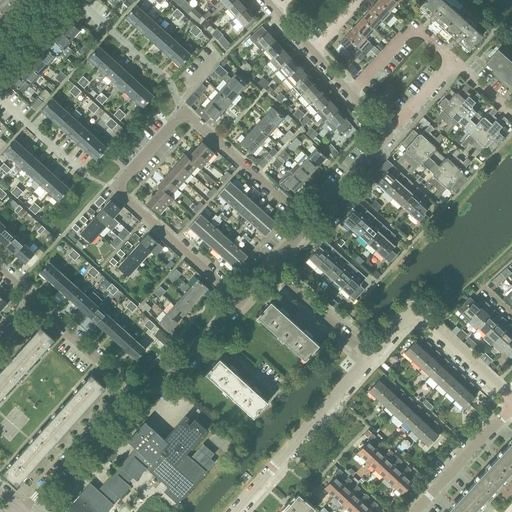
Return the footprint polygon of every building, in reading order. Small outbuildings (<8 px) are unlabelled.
[(0,0),(0,11),(8,18),(16,9),(5,0),(0,0)] [(5,0),(16,9),(23,0),(5,0)] [(185,0),(180,6),(188,14),(195,8),(185,0)] [(219,0),(214,5),(217,9),(223,3),(228,9),(237,0),(219,0)] [(238,0),(237,0),(228,9),(236,17),(245,8),(238,0)] [(391,12),(378,0),(370,9),(387,24),(395,16),(390,12),(391,12)] [(398,3),(395,0),(378,0),(391,12),(398,3)] [(444,0),(425,0),(420,6),(430,15),(429,16),(433,20),(434,19),(455,37),(453,38),(458,42),(459,41),(469,50),(483,35),(444,0)] [(135,25),(145,14),(142,11),(144,10),(137,4),(136,6),(136,5),(126,17),(135,25)] [(175,17),(180,11),(177,8),(172,14),(175,17)] [(254,17),(245,8),(236,17),(230,23),(233,26),(236,23),(241,29),(244,26),(247,30),(257,21),(253,17),(254,17)] [(362,18),(375,30),(382,21),(387,25),(387,24),(370,9),(362,18)] [(197,22),(202,16),(196,10),(191,16),(197,22)] [(180,11),(175,17),(179,20),(184,14),(180,11)] [(145,14),(135,25),(144,33),(156,20),(149,15),(148,16),(145,14)] [(202,16),(197,22),(200,25),(205,19),(202,16)] [(60,30),(71,39),(74,37),(75,37),(80,31),(79,30),(80,30),(79,30),(83,26),(73,17),(69,21),(69,20),(60,30)] [(375,30),(362,18),(354,27),(367,39),(375,30)] [(153,42),(163,30),(160,27),(162,26),(156,20),(144,33),(153,42)] [(404,25),(401,22),(396,27),(400,31),(404,25)] [(193,33),(198,28),(195,25),(190,30),(193,33)] [(260,55),(266,50),(275,41),(267,32),(262,26),(249,38),(259,49),(256,52),(260,55)] [(367,39),(354,27),(345,36),(339,44),(358,60),(372,45),(366,39),(367,39)] [(198,28),(193,33),(197,36),(202,31),(198,28)] [(214,37),(220,32),(216,29),(211,35),(214,37)] [(50,44),(59,52),(63,48),(63,49),(63,48),(64,49),(69,43),(69,42),(71,39),(60,30),(52,39),(54,40),(50,44)] [(163,30),(153,42),(162,50),(174,37),(167,31),(166,33),(163,30)] [(220,32),(214,37),(218,40),(223,35),(220,32)] [(171,58),(181,46),(178,44),(180,42),(174,37),(162,50),(171,58)] [(273,58),(283,49),(275,41),(266,50),(273,58)] [(379,43),(376,47),(381,52),(384,48),(379,43)] [(486,63),(511,86),(511,56),(509,59),(500,50),(503,47),(499,43),(487,56),(490,59),(486,63)] [(37,55),(48,65),(50,62),(51,63),(57,57),(56,56),(59,52),(50,44),(47,48),(45,46),(37,55)] [(81,48),(87,53),(90,50),(85,45),(81,48)] [(97,66),(108,55),(99,46),(88,58),(89,58),(87,60),(93,65),(95,64),(97,66)] [(181,46),(171,58),(180,66),(190,55),(191,55),(190,54),(192,53),(186,47),(184,49),(181,46)] [(87,53),(81,48),(79,52),(84,57),(87,53)] [(278,70),(291,58),(283,49),(273,58),(270,61),(278,70)] [(48,65),(37,55),(29,64),(40,75),(46,69),(45,68),(48,65)] [(108,55),(97,66),(100,69),(99,70),(105,76),(117,63),(108,55)] [(291,58),(278,70),(286,78),(299,66),(291,58)] [(343,58),(339,62),(344,67),(348,62),(343,58)] [(244,70),(249,65),(245,61),(240,67),(244,70)] [(117,63),(105,76),(111,82),(113,80),(116,83),(126,71),(117,63)] [(21,73),(32,83),(34,80),(35,81),(40,75),(29,64),(21,73)] [(227,83),(239,93),(247,84),(250,81),(241,73),(238,76),(235,73),(231,78),(226,74),(228,73),(219,65),(213,71),(218,75),(218,74),(227,83)] [(293,87),(306,75),(299,66),(286,78),(293,87)] [(352,66),(348,70),(353,76),(358,72),(352,66)] [(58,74),(64,79),(67,76),(61,71),(58,74)] [(126,71),(116,83),(118,85),(117,87),(123,92),(135,79),(126,71)] [(218,75),(213,71),(210,75),(214,79),(218,75)] [(21,73),(12,83),(23,93),(23,92),(24,93),(30,87),(29,86),(32,83),(21,73)] [(64,79),(58,74),(55,78),(61,83),(64,79)] [(301,96),(314,84),(306,75),(293,87),(301,96)] [(81,85),(86,79),(83,76),(78,82),(81,85)] [(262,86),(267,80),(263,77),(258,83),(262,86)] [(86,79),(81,85),(84,88),(90,82),(86,79)] [(135,79),(123,92),(129,98),(131,96),(134,99),(144,88),(135,79)] [(219,92),(231,102),(239,93),(227,83),(219,92)] [(301,96),(309,104),(322,92),(319,89),(321,87),(321,85),(318,83),(316,83),(315,84),(314,84),(301,96)] [(444,96),(458,109),(470,94),(467,91),(471,87),(467,83),(458,93),(455,93),(450,89),(444,96)] [(197,89),(202,93),(206,88),(202,84),(197,89)] [(73,94),(78,88),(75,85),(70,91),(73,94)] [(78,88),(73,94),(76,97),(82,91),(78,88)] [(144,88),(134,99),(136,102),(135,103),(141,109),(143,107),(153,96),(144,88)] [(202,93),(197,89),(193,93),(198,97),(202,93)] [(48,97),(42,92),(39,96),(44,101),(48,97)] [(99,101),(104,95),(101,92),(96,98),(99,101)] [(211,101),(223,111),(231,102),(219,92),(211,101)] [(322,92),(309,104),(313,108),(317,113),(330,101),(322,92)] [(280,93),(275,98),(279,101),(284,96),(280,93)] [(471,121),(478,113),(473,109),(473,106),(481,96),(477,93),(473,97),(470,94),(458,109),(471,121)] [(104,95),(99,101),(102,104),(108,98),(104,95)] [(192,95),(186,102),(191,106),(197,99),(192,95)] [(284,96),(279,101),(282,104),(287,99),(284,96)] [(458,109),(444,96),(438,103),(443,108),(443,110),(434,120),(438,123),(442,119),(446,122),(458,109)] [(51,118),(61,106),(58,104),(60,102),(54,97),(52,98),(42,109),(51,118)] [(91,110),(96,104),(93,101),(88,107),(91,110)] [(223,111),(211,101),(203,109),(200,106),(195,111),(207,121),(211,117),(215,120),(223,111)] [(325,121),(338,110),(337,108),(330,101),(317,113),(325,121)] [(96,104),(91,110),(94,113),(100,107),(96,104)] [(61,106),(51,118),(60,126),(72,113),(66,107),(64,109),(61,106)] [(264,116),(276,127),(287,114),(279,108),(277,111),(272,107),(264,116)] [(485,132),(497,119),(494,115),(498,111),(494,107),(485,117),(482,117),(478,113),(471,121),(485,132)] [(117,118),(122,112),(119,109),(114,115),(117,118)] [(296,117),(301,112),(298,109),(293,114),(296,117)] [(458,109),(446,122),(449,125),(445,129),(448,133),(457,123),(460,123),(465,128),(471,121),(458,109)] [(333,131),(336,128),(346,119),(338,110),(325,121),(333,131)] [(122,112),(117,118),(120,121),(126,115),(122,112)] [(301,112),(296,117),(299,120),(304,115),(301,112)] [(69,134),(79,123),(76,120),(78,119),(72,113),(60,126),(69,134)] [(256,125),(268,136),(276,127),(264,116),(256,125)] [(497,119),(485,132),(498,144),(505,137),(500,133),(499,130),(508,120),(504,117),(500,121),(497,119)] [(109,127),(114,121),(111,118),(106,124),(109,127)] [(346,119),(336,128),(341,133),(350,124),(346,119)] [(114,121),(109,127),(112,130),(118,124),(114,121)] [(485,132),(471,121),(465,128),(470,132),(470,134),(461,144),(465,147),(469,143),(473,146),(485,132)] [(79,123),(69,134),(78,142),(90,129),(83,124),(82,125),(79,123)] [(407,137),(421,149),(434,136),(430,132),(434,128),(430,124),(421,134),(419,134),(414,130),(407,137)] [(268,136),(256,125),(248,134),(260,145),(268,136)] [(310,136),(315,130),(311,128),(306,134),(310,136)] [(87,151),(97,139),(94,136),(96,135),(90,129),(78,142),(87,151)] [(285,135),(289,139),(293,134),(289,130),(285,135)] [(315,130),(310,136),(313,139),(318,133),(315,130)] [(498,144),(485,132),(473,146),(475,149),(471,153),(475,157),(484,147),(487,147),(492,151),(498,144)] [(260,145),(248,134),(240,143),(252,154),(260,145)] [(434,136),(421,149),(435,162),(441,154),(436,150),(436,147),(444,137),(440,134),(436,138),(434,136)] [(289,139),(285,135),(280,139),(285,143),(289,139)] [(421,149),(407,137),(401,144),(406,149),(406,151),(397,161),(401,164),(405,160),(409,163),(421,149)] [(292,142),(297,147),(301,143),(296,138),(292,142)] [(13,159),(24,147),(14,139),(4,151),(3,152),(9,158),(10,157),(13,159)] [(97,139),(87,151),(96,159),(106,147),(108,146),(101,140),(100,142),(97,139)] [(195,149),(208,161),(214,153),(202,142),(195,149)] [(297,147),(292,142),(288,146),(294,151),(297,147)] [(24,147),(13,159),(16,162),(15,163),(21,169),(33,156),(24,147)] [(273,148),(269,152),(273,156),(278,152),(278,151),(273,148)] [(308,157),(318,166),(326,157),(316,148),(308,157)] [(441,154),(435,162),(448,173),(461,160),(457,156),(461,152),(457,148),(448,158),(446,158),(441,154)] [(188,157),(201,168),(208,161),(195,149),(188,157)] [(428,169),(435,162),(421,149),(409,163),(412,166),(408,170),(412,174),(420,164),(423,164),(428,169)] [(273,156),(269,152),(265,157),(258,164),(263,168),(269,161),(273,156)] [(179,162),(194,176),(201,168),(188,157),(185,154),(179,162)] [(297,163),(310,174),(318,166),(308,157),(305,154),(297,163)] [(33,156),(21,169),(27,174),(28,173),(31,175),(42,164),(33,156)] [(276,160),(282,164),(285,161),(279,156),(276,160)] [(448,173),(461,185),(468,178),(463,174),(463,171),(471,161),(467,158),(463,162),(461,160),(448,173)] [(282,164),(276,160),(273,163),(279,168),(282,164)] [(385,191),(396,178),(390,173),(391,171),(393,173),(397,169),(387,160),(371,178),(376,183),(385,191)] [(194,176),(179,162),(172,170),(187,184),(194,176)] [(435,162),(428,169),(433,173),(433,175),(424,185),(428,189),(432,184),(436,188),(448,173),(435,162)] [(289,171),(302,183),(310,174),(297,163),(290,171),(289,171)] [(42,164),(31,175),(34,178),(33,180),(39,185),(51,172),(42,164)] [(165,177),(180,191),(187,184),(172,170),(165,177)] [(302,183),(289,171),(279,182),(279,185),(285,190),(288,190),(290,188),(294,192),(302,183)] [(51,172),(39,185),(45,191),(46,189),(49,192),(60,180),(51,172)] [(396,178),(385,191),(393,198),(404,186),(398,180),(399,179),(401,180),(405,176),(401,173),(396,178)] [(461,185),(448,173),(436,188),(439,190),(435,194),(439,198),(447,188),(450,188),(455,192),(461,185)] [(180,191),(165,177),(158,185),(161,188),(173,199),(180,191)] [(60,180),(49,192),(52,194),(51,196),(57,201),(58,200),(59,200),(69,189),(60,180)] [(230,205),(247,185),(245,183),(239,189),(230,180),(218,194),(230,205)] [(401,205),(412,193),(406,188),(407,186),(409,188),(413,183),(409,180),(404,186),(393,198),(401,205)] [(247,185),(230,205),(242,215),(254,202),(244,193),(250,187),(247,185)] [(409,213),(420,201),(414,195),(416,193),(417,195),(421,191),(417,187),(412,193),(401,205),(409,213)] [(154,195),(166,207),(173,199),(161,188),(154,195)] [(19,189),(14,194),(18,197),(23,192),(19,189)] [(166,207),(154,195),(147,203),(159,214),(166,207)] [(429,198),(426,195),(420,201),(409,213),(423,225),(430,218),(424,213),(429,208),(422,202),(424,201),(426,202),(429,198)] [(106,200),(101,196),(94,203),(99,207),(106,200)] [(353,197),(337,216),(351,228),(367,210),(363,206),(353,197)] [(103,208),(113,218),(121,209),(110,200),(103,208)] [(33,211),(38,205),(34,202),(29,208),(33,211)] [(254,202),(242,215),(253,226),(271,206),(268,204),(263,210),(254,202)] [(377,202),(372,207),(377,211),(382,206),(377,202)] [(18,214),(23,208),(20,205),(15,211),(18,214)] [(38,205),(33,211),(36,214),(41,208),(38,205)] [(227,214),(228,213),(230,211),(230,208),(226,205),(224,205),(220,209),(227,214)] [(271,206),(253,226),(265,236),(277,223),(268,214),(273,208),(271,206)] [(95,212),(90,207),(87,211),(92,215),(95,212)] [(23,208),(18,214),(21,217),(26,211),(23,208)] [(103,208),(96,216),(106,226),(111,230),(119,222),(113,218),(103,208)] [(367,210),(351,228),(359,236),(370,223),(375,218),(374,216),(372,215),(371,214),(367,210)] [(195,244),(213,224),(200,213),(188,227),(198,235),(193,241),(195,244)] [(218,224),(221,221),(222,220),(215,214),(212,218),(212,220),(216,224),(218,224)] [(83,216),(80,219),(84,224),(88,220),(83,216)] [(106,226),(96,216),(88,225),(99,234),(106,226)] [(370,223),(359,236),(367,243),(384,225),(375,218),(370,223)] [(37,231),(42,226),(39,222),(34,228),(37,231)] [(80,228),(75,224),(72,228),(77,232),(80,228)] [(213,224),(195,244),(198,246),(203,240),(212,248),(224,234),(213,224)] [(99,234),(88,225),(81,233),(91,242),(99,234)] [(250,235),(251,234),(254,231),(253,229),(249,225),(247,226),(244,229),(250,235)] [(326,225),(322,230),(327,234),(331,229),(326,225)] [(375,250),(387,238),(380,233),(382,231),(384,233),(387,228),(384,225),(367,243),(375,250)] [(42,226),(37,231),(40,234),(45,228),(42,226)] [(6,227),(0,233),(0,239),(6,246),(16,236),(6,227)] [(387,238),(375,250),(384,258),(390,262),(396,255),(391,250),(395,246),(390,242),(396,236),(392,232),(387,238)] [(140,237),(135,233),(132,237),(137,241),(140,237)] [(140,242),(151,251),(158,243),(148,234),(140,242)] [(224,234),(212,248),(221,256),(216,262),(218,264),(236,245),(224,234)] [(242,245),(244,242),(245,241),(239,235),(235,239),(235,241),(239,245),(242,245)] [(16,254),(25,244),(16,236),(6,246),(16,254)] [(317,266),(334,248),(320,236),(317,239),(318,248),(309,259),(317,266)] [(133,246),(128,241),(124,245),(129,249),(133,246)] [(151,251),(140,242),(133,250),(143,260),(151,251)] [(25,244),(16,254),(26,263),(35,253),(25,244)] [(236,245),(218,264),(221,267),(226,261),(236,269),(248,256),(236,245)] [(334,248),(317,266),(325,273),(342,255),(334,248)] [(74,249),(69,255),(72,258),(77,252),(74,249)] [(125,254),(120,249),(117,253),(122,257),(125,254)] [(143,260),(133,250),(125,259),(136,268),(143,260)] [(77,252),(72,258),(75,261),(80,255),(77,252)] [(350,263),(342,255),(325,273),(334,281),(350,263)] [(118,262),(113,258),(109,261),(114,266),(118,262)] [(136,268),(125,259),(118,267),(128,276),(136,268)] [(171,260),(167,265),(170,268),(175,263),(171,260)] [(50,281),(59,271),(50,262),(41,272),(50,281)] [(358,270),(350,263),(334,281),(342,288),(353,276),(358,270)] [(96,269),(92,266),(87,272),(90,275),(96,269)] [(501,273),(504,277),(510,272),(507,268),(501,273)] [(99,272),(96,269),(90,275),(94,278),(99,272)] [(353,276),(342,288),(354,299),(364,288),(360,285),(361,284),(360,283),(365,277),(362,273),(358,270),(353,276)] [(59,271),(50,281),(60,290),(69,280),(59,271)] [(377,271),(373,276),(377,280),(381,275),(377,271)] [(179,277),(173,272),(170,276),(175,281),(179,277)] [(504,277),(501,273),(492,281),(497,286),(506,278),(504,277)] [(190,287),(201,296),(208,288),(198,279),(190,287)] [(69,280),(60,290),(69,299),(79,289),(69,280)] [(115,286),(112,283),(106,289),(110,292),(115,286)] [(118,289),(115,286),(110,292),(113,295),(118,289)] [(201,296),(190,287),(183,296),(193,305),(201,296)] [(79,289),(69,299),(79,307),(88,297),(79,289)] [(163,294),(158,289),(154,293),(160,298),(163,294)] [(175,305),(185,314),(193,305),(183,296),(175,305)] [(88,297),(79,307),(89,316),(98,306),(88,297)] [(470,320),(487,303),(483,299),(478,304),(474,300),(473,300),(470,297),(461,307),(464,310),(462,313),(470,320)] [(134,304),(131,301),(126,306),(129,309),(134,304)] [(320,345),(319,344),(271,301),(257,316),(306,360),(320,345)] [(151,308),(145,303),(142,306),(148,311),(151,308)] [(487,303),(470,320),(479,328),(490,315),(485,311),(490,306),(487,303)] [(137,307),(134,304),(129,309),(132,312),(137,307)] [(185,314),(175,305),(167,313),(177,322),(185,314)] [(98,306),(89,316),(98,325),(107,315),(98,306)] [(446,310),(438,319),(441,322),(447,316),(448,312),(446,310)] [(490,315),(479,328),(487,335),(500,321),(503,317),(495,310),(490,315)] [(177,322),(167,313),(159,323),(169,332),(177,322)] [(107,315),(98,325),(108,333),(117,323),(107,315)] [(487,335),(484,339),(492,346),(495,343),(506,330),(503,327),(502,326),(507,320),(503,317),(500,321),(487,335)] [(149,319),(144,325),(147,328),(152,322),(149,319)] [(152,322),(147,328),(150,331),(156,325),(152,322)] [(117,323),(108,333),(118,342),(127,332),(117,323)] [(455,326),(450,331),(454,335),(459,330),(455,326)] [(18,352),(32,364),(55,339),(41,327),(18,352)] [(467,335),(462,329),(456,335),(462,341),(467,335)] [(506,330),(495,343),(503,350),(511,340),(511,333),(511,334),(506,330)] [(127,332),(118,342),(127,351),(136,341),(127,332)] [(511,340),(503,350),(511,358),(511,356),(511,340)] [(136,341),(127,351),(137,360),(146,350),(136,341)] [(413,360),(423,349),(415,341),(405,352),(413,360)] [(423,349),(413,360),(422,368),(432,357),(423,349)] [(0,372),(0,377),(12,387),(32,364),(18,352),(0,372)] [(485,354),(481,358),(488,365),(492,361),(485,354)] [(268,402),(267,401),(220,357),(205,373),(254,417),(268,402)] [(430,376),(440,365),(432,357),(422,368),(430,376)] [(440,365),(430,376),(439,384),(449,373),(440,365)] [(449,373),(439,384),(447,392),(457,381),(449,373)] [(92,374),(4,473),(18,485),(27,475),(28,475),(31,472),(31,471),(49,450),(50,451),(53,447),(52,447),(71,426),(72,426),(75,422),(93,401),(94,402),(97,398),(97,397),(106,387),(92,374)] [(0,400),(12,387),(0,377),(0,400)] [(377,398),(388,387),(379,379),(369,390),(377,398)] [(457,381),(447,392),(456,400),(466,389),(457,381)] [(388,387),(377,398),(386,406),(396,395),(388,387)] [(466,389),(456,400),(464,408),(475,397),(466,389)] [(396,395),(386,406),(395,414),(405,403),(396,395)] [(191,403),(197,408),(221,431),(225,427),(195,399),(191,403)] [(405,403),(395,414),(403,422),(413,411),(405,403)] [(413,411),(403,422),(412,430),(422,419),(413,411)] [(66,511),(107,511),(115,504),(114,503),(119,497),(120,498),(131,486),(128,483),(133,477),(137,480),(148,468),(144,465),(151,457),(157,462),(150,470),(169,487),(165,492),(178,504),(214,461),(212,458),(215,453),(204,443),(191,457),(188,454),(208,431),(196,419),(190,425),(187,422),(190,419),(187,416),(165,440),(145,422),(128,441),(137,448),(99,490),(91,482),(81,494),(67,509),(66,510),(66,511)] [(422,419),(412,430),(420,438),(430,427),(422,419)] [(430,427),(420,438),(429,446),(439,435),(430,427)] [(367,461),(377,449),(368,441),(358,453),(367,461)] [(511,441),(449,510),(451,511),(474,511),(511,471),(511,441)] [(377,449),(367,461),(375,469),(386,458),(377,449)] [(386,458),(375,469),(384,478),(395,466),(386,458)] [(395,466),(384,478),(393,486),(404,474),(395,466)] [(404,474),(393,486),(402,494),(413,482),(404,474)] [(333,496),(344,485),(335,476),(324,488),(333,496)] [(344,485),(333,496),(342,505),(353,493),(344,485)] [(311,511),(315,508),(299,493),(291,503),(289,501),(284,508),(285,509),(282,511),(311,511)] [(353,493),(342,505),(350,511),(352,511),(362,501),(353,493)] [(362,501),(352,511),(368,511),(371,509),(362,501)]
